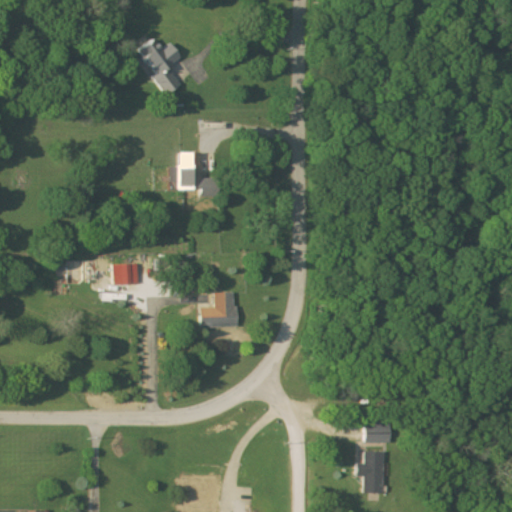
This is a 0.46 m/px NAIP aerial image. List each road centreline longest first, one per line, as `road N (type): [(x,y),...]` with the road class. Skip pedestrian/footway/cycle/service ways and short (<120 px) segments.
road 1 (residential): [(299,511),(299,423),(260,376),(295,335),(296,0)]
road 2 (residential): [(260,376),(205,413),(0,415)]
